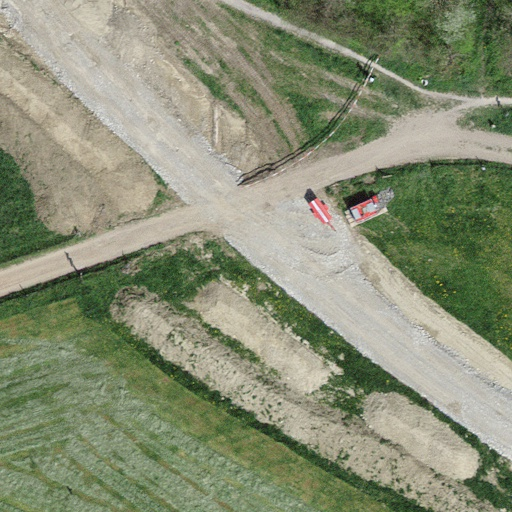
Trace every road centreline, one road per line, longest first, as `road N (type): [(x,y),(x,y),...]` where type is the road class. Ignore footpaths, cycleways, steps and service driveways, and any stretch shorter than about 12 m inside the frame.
road 1 (track): [(0,285),(225,212),(511,441)]
road 2 (track): [(0,19),(225,212)]
